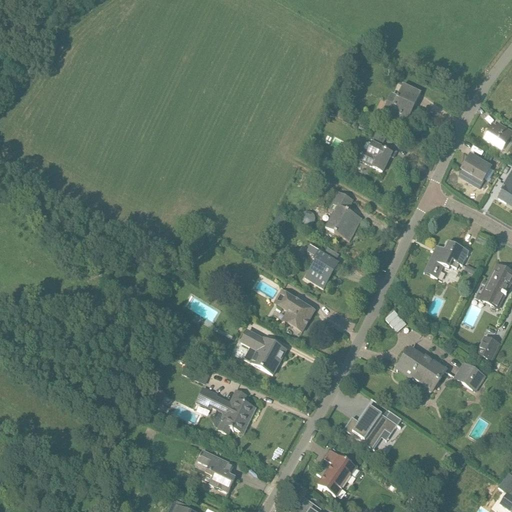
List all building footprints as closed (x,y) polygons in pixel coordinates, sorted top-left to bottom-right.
[(414,109),(421,95),(403,86),(397,98),(391,95),(382,114),(405,126),(413,108),(414,109)] [(342,120),(346,113),(340,110),(337,117),(342,120)] [(511,134),(498,126),(495,131),(492,129),(484,142),(503,152),(508,143),(511,145),(511,134)] [(391,155),(386,152),(381,149),(387,136),(374,130),(369,141),(373,143),(368,153),(363,151),(358,161),(373,169),(372,169),(382,174),(391,155)] [(479,190),(484,181),(491,170),(470,157),(462,172),(463,173),(459,179),(479,190)] [(511,206),(511,174),(504,187),(505,187),(497,200),(506,205),(507,203),(511,206)] [(347,242),(359,219),(347,213),(353,202),(338,194),(328,212),(333,215),(325,230),(347,242)] [(316,215),(303,211),(299,223),(313,227),(316,215)] [(468,255),(458,251),(458,250),(447,245),(444,253),(442,252),(440,258),(433,255),(424,274),(431,277),(431,278),(437,281),(443,268),(448,271),(450,268),(456,271),(458,266),(462,268),(468,255)] [(323,256),(310,248),(306,254),(315,259),(313,262),(316,264),(309,276),(319,282),(316,287),(323,291),(328,283),(327,283),(334,271),(335,272),(339,265),(335,263),(339,257),(327,250),(323,256)] [(508,273),(495,267),(478,302),(498,312),(511,286),(511,270),(510,270),(508,273)] [(301,334),(314,313),(281,293),(273,306),(286,315),(282,322),(301,334)] [(406,327),(394,313),(385,321),(397,335),(406,327)] [(272,377),(285,353),(263,341),(247,332),(240,345),(249,350),(244,361),(250,365),(272,377)] [(490,364),(499,347),(483,339),(474,357),(490,364)] [(128,357),(132,350),(124,345),(120,353),(128,357)] [(433,394),(447,373),(411,351),(398,371),(433,394)] [(475,395),(486,379),(464,364),(453,380),(475,395)] [(205,387),(210,376),(196,370),(192,381),(205,387)] [(231,405),(217,398),(217,396),(203,389),(196,404),(211,411),(212,409),(218,412),(214,421),(217,428),(219,429),(219,431),(228,435),(230,431),(233,432),(234,431),(240,434),(251,409),(246,407),(246,405),(243,403),(245,398),(236,394),(231,405)] [(161,407),(166,394),(159,392),(154,404),(161,407)] [(400,430),(369,409),(358,425),(352,420),(338,439),(342,441),(339,439),(344,433),(374,453),(372,451),(384,433),(390,437),(396,428),(400,431),(400,430)] [(228,496),(235,481),(229,478),(233,468),(221,462),(201,453),(196,465),(208,471),(205,477),(212,480),(209,487),(228,496)] [(351,478),(356,470),(331,453),(325,462),(333,467),(329,474),(323,470),(320,474),(319,473),(317,477),(324,481),(319,488),(336,500),(341,492),(351,477),(351,478)] [(511,511),(511,478),(502,493),(506,496),(498,507),(507,511),(511,511)] [(81,490),(82,485),(72,482),(70,487),(81,490)] [(315,511),(317,510),(303,501),(305,498),(304,498),(294,511),(315,511)]
